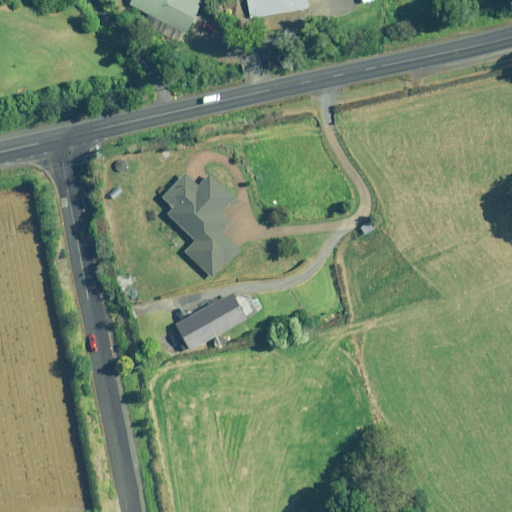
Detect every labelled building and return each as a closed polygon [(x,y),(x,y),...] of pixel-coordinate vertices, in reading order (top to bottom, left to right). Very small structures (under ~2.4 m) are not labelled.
[(132,0),(131,4),(148,13),(142,24),(178,43),(183,33),(188,35),(206,2),(202,0),(132,0)] [(308,0),(246,0),(250,18),(309,7),(308,0)] [(282,43),(263,58),(270,67),(289,53),(282,43)] [(113,161),(113,163),(113,165),(113,167),(114,168),(114,170),(116,171),(117,172),(118,173),(120,174),(122,174),(123,174),(125,174),(127,173),(128,173),(130,172),(131,170),(132,169),(132,167),(133,166),(133,164),(133,162),(132,160),(131,159),(130,158),(129,156),(127,155),(126,155),(124,154),(122,154),(121,155),(119,155),(117,156),(116,157),(115,158),(114,160),(113,161)] [(165,168),(158,159),(149,165),(156,174),(165,168)] [(236,197),(211,172),(199,184),(186,172),(162,196),(174,207),(168,213),(195,239),(185,250),(213,278),(241,249),(223,231),(233,221),(222,211),(236,197)] [(124,190),(118,184),(108,194),(113,199),(124,190)] [(236,292),(175,323),(189,351),(213,339),(217,347),(228,341),(224,332),(249,320),(236,292)]
